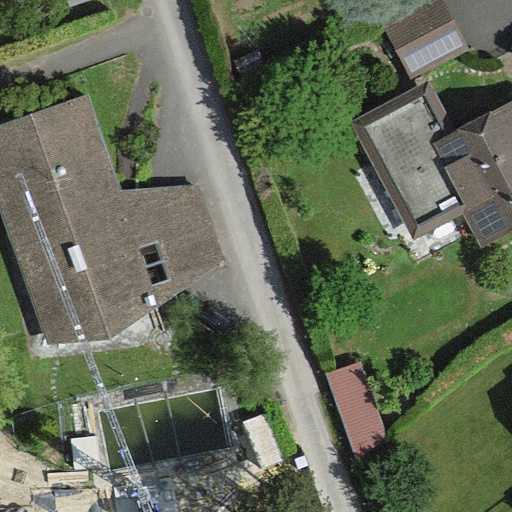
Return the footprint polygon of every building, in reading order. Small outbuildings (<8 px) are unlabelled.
[(468,49),(443,0),(430,0),(387,23),(415,77),(468,49)] [(440,148),(453,142),(428,94),(365,126),(419,228),(469,204),(440,148)] [(86,97),(0,127),(0,170),(54,322),(153,287),(118,187),(86,97)] [(511,226),(511,112),(453,142),(440,148),(469,204),(487,240),(511,226)] [(192,184),(118,187),(153,287),(156,299),(221,255),(192,184)] [(386,441),(377,420),(349,431),(359,461),(386,441)]
